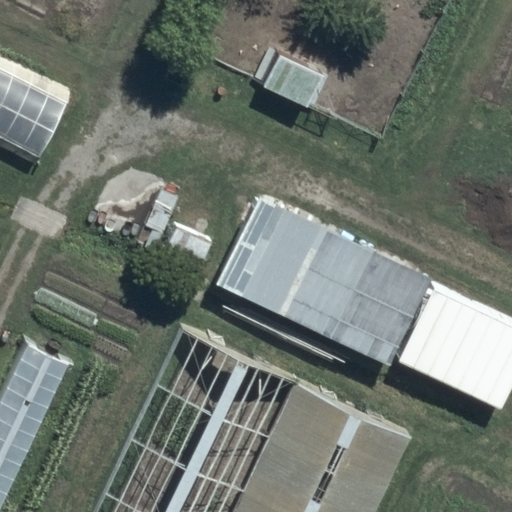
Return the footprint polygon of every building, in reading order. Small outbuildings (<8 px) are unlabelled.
[(315,68),(264,44),(249,76),(300,100),(315,68)] [(423,266),(250,184),(207,276),(383,359),(387,351),(494,401),(511,362),(511,315),(420,272),(423,266)] [(175,196),(157,189),(137,242),(153,248),(155,243),(198,259),(207,234),(166,218),(175,196)] [(377,511),(414,443),(192,328),(95,511),(377,511)] [(0,495),(65,357),(20,336),(0,379),(0,495)]
